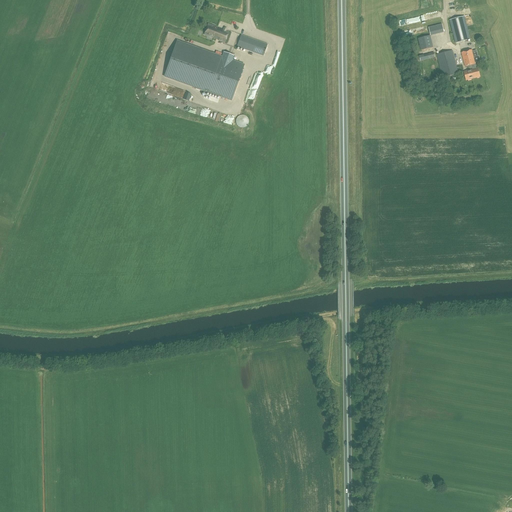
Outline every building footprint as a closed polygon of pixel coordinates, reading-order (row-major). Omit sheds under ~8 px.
[(456,43),(470,40),(464,17),(450,20),(456,43)] [(217,28),(217,27),(208,24),(204,34),(225,42),(229,32),(217,28)] [(241,35),(237,47),(263,56),(267,45),(241,35)] [(430,36),(418,39),(421,50),(433,48),(430,36)] [(164,76),(231,100),(244,65),(232,61),(234,56),(224,52),(222,57),(177,41),(164,76)] [(205,49),(215,52),(217,44),(208,41),(205,49)] [(478,69),(476,69),(475,64),(472,50),(462,53),(465,67),(470,66),(470,68),(472,68),(473,70),(464,72),(466,80),(480,76),(478,69)] [(458,74),(452,51),(437,55),(443,78),(458,74)] [(422,61),(422,60),(435,57),(434,53),(420,56),(421,61),(422,61)] [(240,127),(242,128),(244,127),(246,126),(248,125),(249,122),(249,120),(248,118),(246,116),(244,115),(242,115),(240,115),(238,116),(237,118),(236,120),(236,122),(237,125),(238,126),(240,127)]
